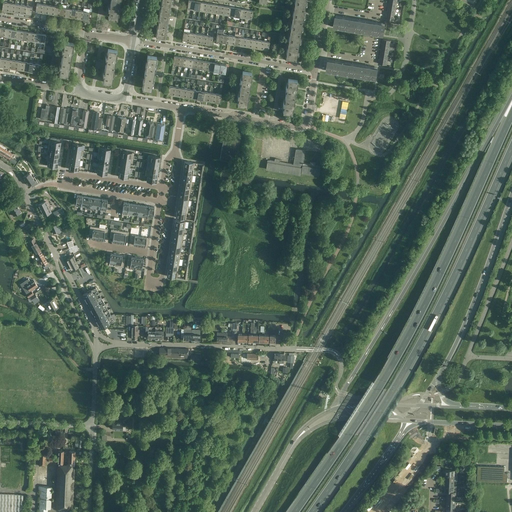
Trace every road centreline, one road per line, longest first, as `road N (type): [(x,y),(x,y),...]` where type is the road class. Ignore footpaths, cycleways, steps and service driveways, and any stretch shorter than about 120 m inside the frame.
road 1 (trunk): [(511,114),(393,363),(294,511)]
road 2 (trunk): [(311,511),(425,333),(511,148)]
road 3 (trunk): [(511,99),(338,407)]
road 4 (residential): [(160,187),(66,172),(60,185),(158,201)]
road 5 (trunk): [(438,375),(511,194)]
road 6 (residential): [(292,349),(119,344)]
road 7 (residential): [(264,62),(134,41)]
road 8 (residential): [(150,254),(148,284),(162,277),(172,204)]
